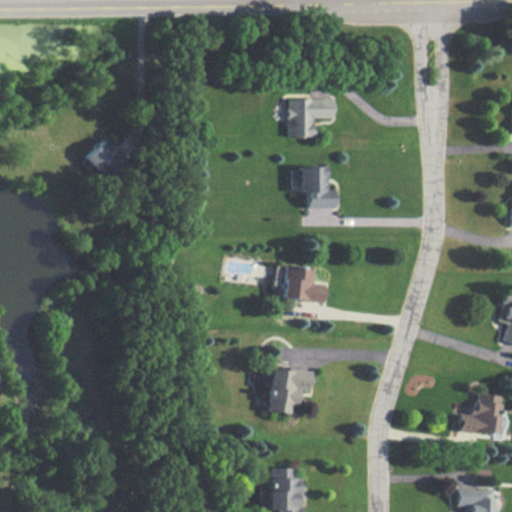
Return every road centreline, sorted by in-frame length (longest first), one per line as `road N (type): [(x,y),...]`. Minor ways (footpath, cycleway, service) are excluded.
road 1 (tertiary): [(0,9),(511,1)]
road 2 (residential): [(431,109),(436,225),(383,414),(378,511)]
